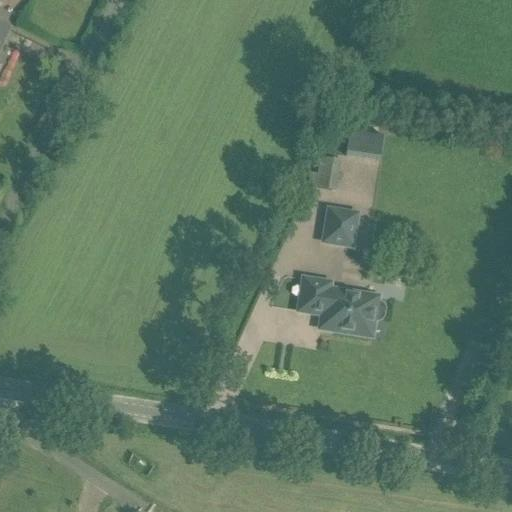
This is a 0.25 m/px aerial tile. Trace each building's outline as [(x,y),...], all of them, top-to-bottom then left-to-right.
[(323,161),(318,192),(337,195),(342,164),(323,161)] [(426,213),(426,199),(401,198),(400,212),(426,213)] [(330,209),(323,246),(357,252),(363,213),(372,214),(373,207),(360,205),(359,213),(330,209)] [(415,281),(421,242),(403,240),(397,278),(415,281)] [(303,284),(298,315),(322,319),(320,329),(333,331),(332,335),(361,339),(363,328),(373,329),(374,324),(377,325),(381,323),(383,321),(384,313),(383,309),(380,307),(377,306),(377,301),(328,294),(329,288),(303,284)] [(126,456),(120,467),(140,478),(146,468),(126,456)] [(495,511),(478,497),(465,511),(495,511)]
